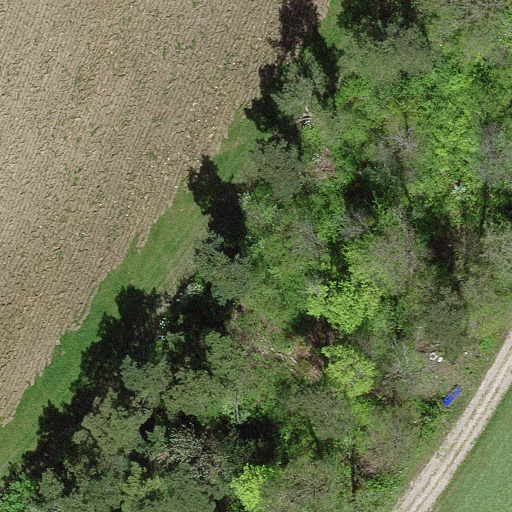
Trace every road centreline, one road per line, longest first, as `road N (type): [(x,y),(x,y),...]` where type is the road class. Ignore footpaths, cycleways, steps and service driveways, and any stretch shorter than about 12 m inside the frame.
road 1 (track): [(350,0),(164,303)]
road 2 (track): [(413,511),(511,367)]
